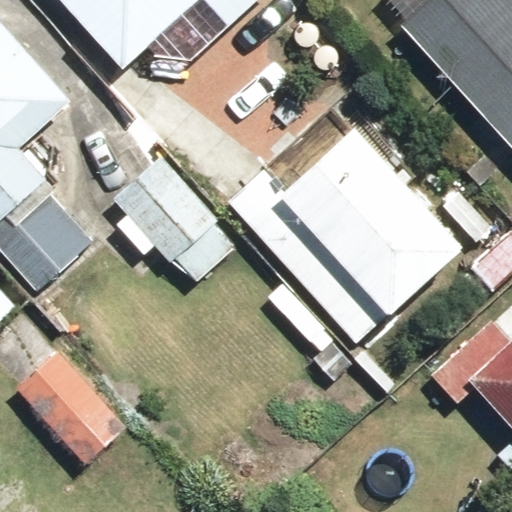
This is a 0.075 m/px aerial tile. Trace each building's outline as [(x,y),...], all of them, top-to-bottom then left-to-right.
[(67,0),(123,67),(149,46),(196,58),(261,0),(67,0)] [(511,0),(394,0),(407,13),(400,19),(511,145),(511,0)] [(59,183),(47,170),(20,139),(70,94),(0,16),(0,212),(9,205),(20,217),(59,183)] [(356,341),(463,243),(472,235),(477,241),(493,227),(458,187),(433,209),(356,121),(284,184),(268,166),(230,199),(356,341)] [(128,212),(118,221),(148,255),(158,246),(190,284),(238,243),(165,158),(118,199),(128,212)] [(90,240),(50,200),(0,250),(40,290),(90,240)] [(511,275),(511,226),(473,264),(497,290),(511,275)] [(511,340),(472,378),(511,421),(511,340)] [(129,419),(77,368),(69,376),(49,357),(17,389),(90,460),(129,419)]
